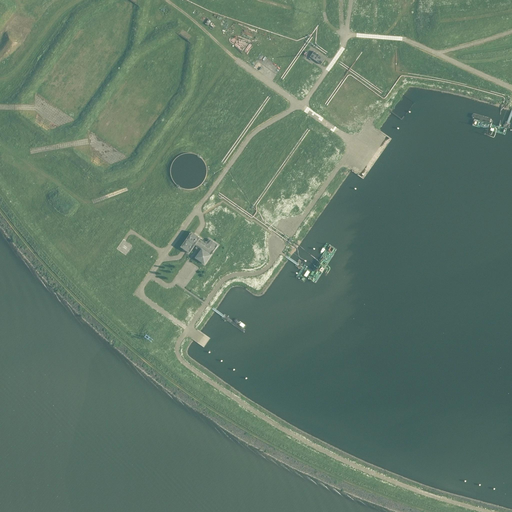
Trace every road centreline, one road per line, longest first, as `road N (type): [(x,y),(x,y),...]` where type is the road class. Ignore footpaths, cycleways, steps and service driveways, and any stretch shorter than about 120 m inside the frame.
road 1 (unclassified): [(187,329),(177,346),(182,361),(297,437),(391,480),(490,511)]
road 2 (unclassified): [(299,105),(249,137),(141,288),(143,298),(187,329)]
road 3 (unclassified): [(345,35),(403,38),(511,88)]
road 4 (track): [(0,143),(132,232)]
road 5 (unclassified): [(276,246),(261,271),(221,282),(187,329)]
